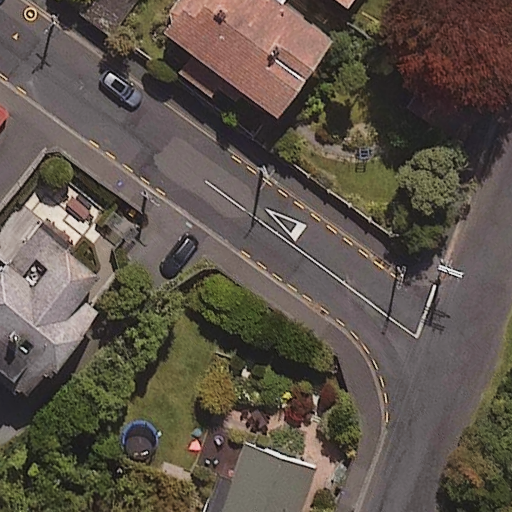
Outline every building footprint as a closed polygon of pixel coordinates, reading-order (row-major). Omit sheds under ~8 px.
[(328,48),(276,12),(284,0),(190,0),(155,52),(271,131),(328,48)] [(326,0),(346,13),(354,0),(326,0)] [(0,127),(9,118),(0,111),(0,127)] [(98,287),(31,230),(0,267),(0,386),(28,410),(97,327),(78,311),(98,287)] [(298,511),(314,467),(244,442),(226,490),(212,485),(202,511),(298,511)]
